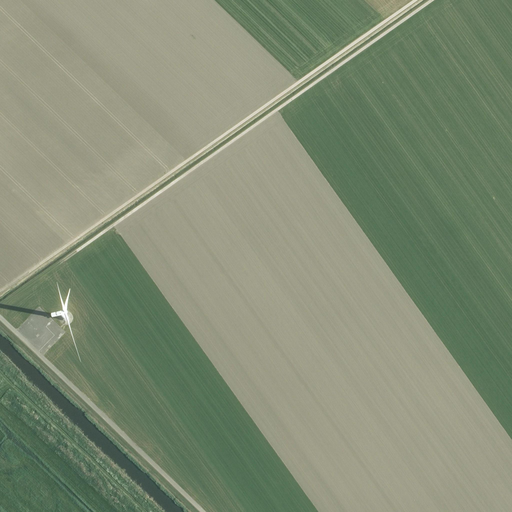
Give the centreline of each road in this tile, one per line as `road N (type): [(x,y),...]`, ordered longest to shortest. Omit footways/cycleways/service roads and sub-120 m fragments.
road 1 (track): [(0,316),(202,511)]
road 2 (track): [(0,367),(150,511)]
